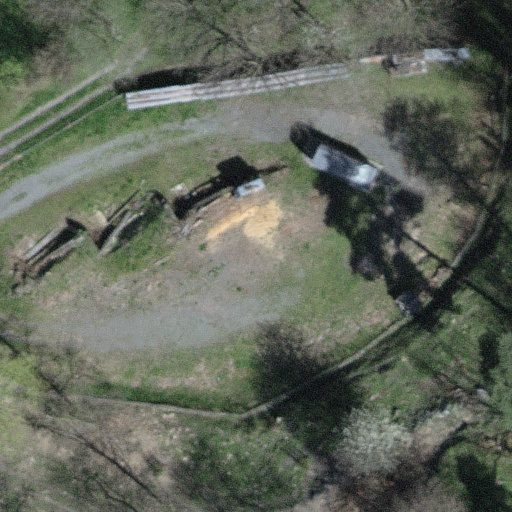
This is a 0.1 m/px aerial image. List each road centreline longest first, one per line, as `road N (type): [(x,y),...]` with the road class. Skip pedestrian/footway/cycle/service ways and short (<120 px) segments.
road 1 (track): [(0,209),(181,119),(268,108),(345,115),(387,135),(407,170),(400,216),(356,261),(275,306),(166,329),(65,333),(0,323)]
road 2 (track): [(0,141),(151,49),(176,0)]
